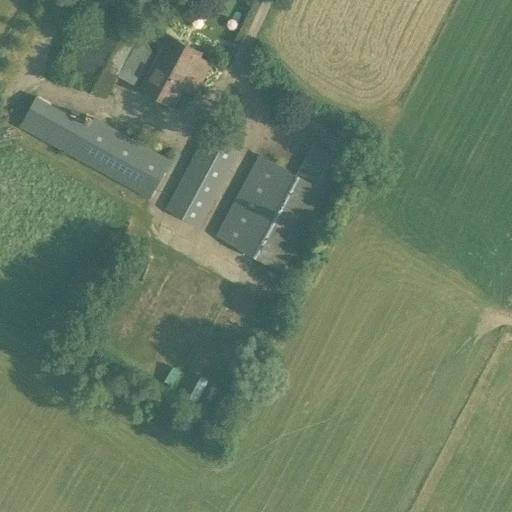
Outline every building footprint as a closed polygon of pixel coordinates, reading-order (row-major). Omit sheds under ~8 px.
[(157,43),(138,32),(96,11),(63,75),(106,96),(117,75),(136,85),(157,43)] [(167,36),(140,87),(173,105),(182,88),(194,94),(211,63),(199,57),(201,53),(167,36)] [(149,199),(170,159),(95,116),(89,125),(36,96),(20,126),(149,199)] [(240,152),(204,134),(166,207),(200,226),(240,152)] [(291,276),(352,163),(312,143),(295,173),(259,153),(215,235),(291,276)]
